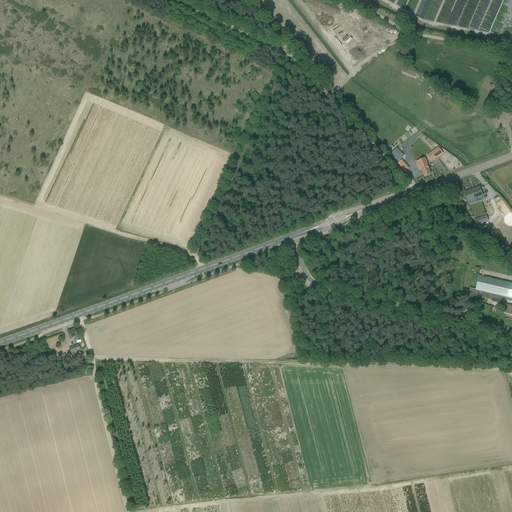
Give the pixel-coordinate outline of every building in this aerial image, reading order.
[(417,74),(404,68),(401,73),(414,79),(417,74)] [(438,89),(435,86),(429,94),(432,97),(438,89)] [(438,146),(426,154),(432,162),(443,154),(438,146)] [(397,148),(391,154),(398,162),(404,156),(397,148)] [(424,177),(431,174),(425,158),(416,162),(420,170),(421,170),(424,177)] [(402,159),(398,163),(402,168),(406,164),(402,159)] [(472,190),(465,193),(468,201),(483,196),(480,188),(472,190)] [(487,217),(474,221),(476,226),(489,221),(487,217)] [(497,303),(504,304),(505,300),(511,301),(511,283),(479,276),(476,290),(470,288),(468,295),(488,299),(488,301),(497,303)] [(511,306),(504,304),(502,313),(511,315),(511,306)] [(78,339),(75,329),(67,332),(70,339),(74,337),(74,340),(78,339)] [(80,350),(78,345),(69,348),(71,354),(80,350)]
